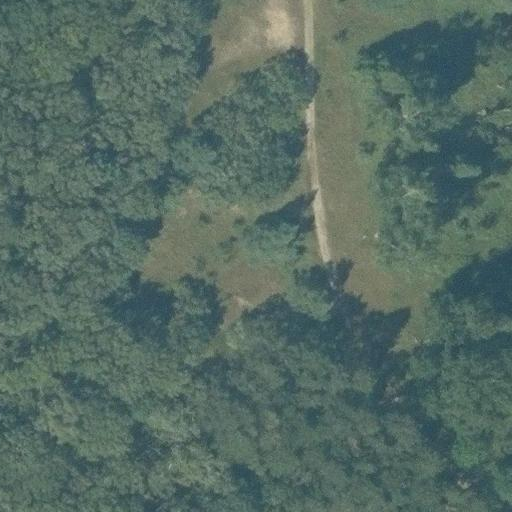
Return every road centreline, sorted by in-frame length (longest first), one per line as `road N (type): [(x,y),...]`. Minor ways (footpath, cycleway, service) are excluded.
road 1 (track): [(304,0),(304,193),(315,266),(337,328),(484,511)]
road 2 (track): [(0,204),(65,106),(101,0)]
road 3 (track): [(159,511),(28,447),(0,417)]
